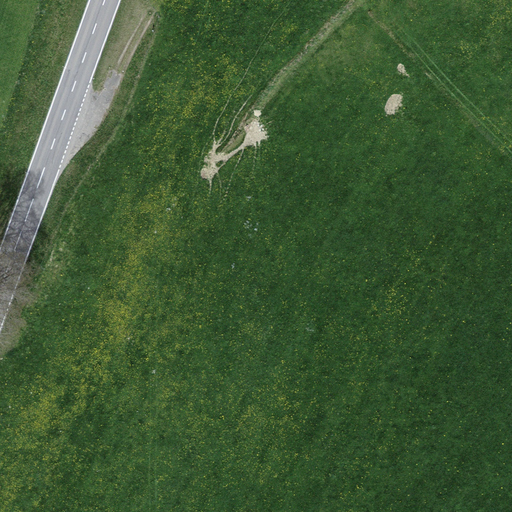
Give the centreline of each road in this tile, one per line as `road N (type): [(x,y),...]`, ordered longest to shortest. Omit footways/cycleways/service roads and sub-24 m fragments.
road 1 (secondary): [(104,0),(0,290)]
road 2 (track): [(59,127),(97,109),(152,7)]
